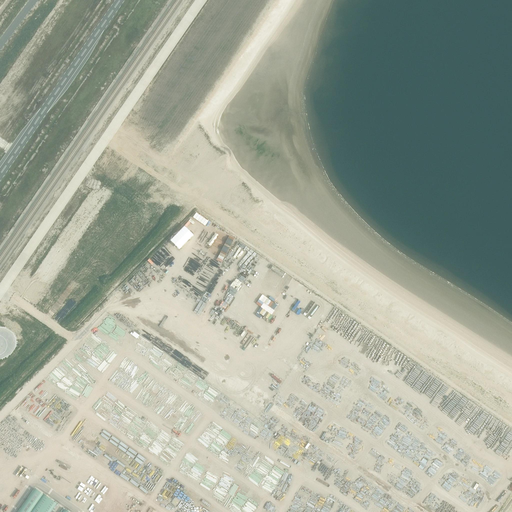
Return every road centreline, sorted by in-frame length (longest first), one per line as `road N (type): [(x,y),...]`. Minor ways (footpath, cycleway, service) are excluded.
road 1 (unclassified): [(0,323),(223,0)]
road 2 (unknown): [(222,345),(262,290),(283,288),(304,309),(296,327),(271,354),(231,350)]
road 3 (secondary): [(120,0),(0,174)]
